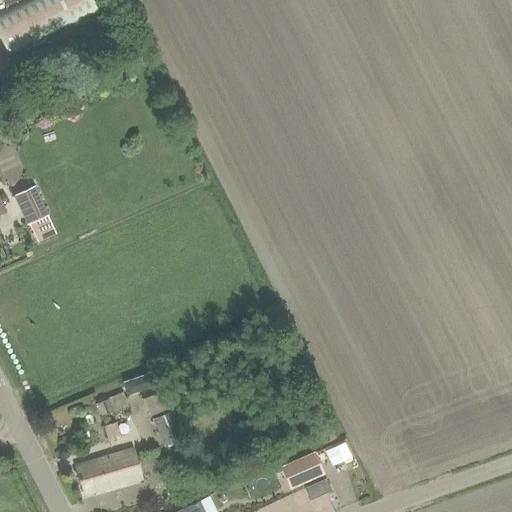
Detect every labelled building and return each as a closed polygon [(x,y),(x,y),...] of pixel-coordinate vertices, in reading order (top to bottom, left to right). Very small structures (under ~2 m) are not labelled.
[(0,39),(10,58),(98,12),(91,0),(23,0),(0,12),(0,39)] [(35,241),(53,232),(31,185),(11,194),(25,224),(27,222),(35,241)] [(153,373),(138,378),(142,391),(157,386),(153,373)] [(109,400),(97,404),(101,416),(113,412),(109,400)] [(169,414),(152,421),(163,447),(180,440),(169,414)] [(115,424),(102,428),(107,443),(120,439),(115,424)] [(90,495),(141,480),(133,451),(83,466),(84,472),(78,474),(83,491),(89,489),(90,495)] [(313,455),(279,470),(289,491),(322,476),(313,455)] [(327,481),(305,491),(310,502),(332,492),(327,481)]
